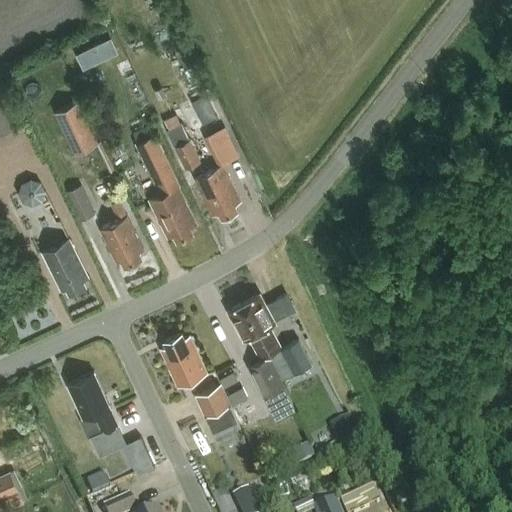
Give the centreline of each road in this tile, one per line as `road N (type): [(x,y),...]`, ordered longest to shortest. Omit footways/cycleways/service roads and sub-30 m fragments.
road 1 (residential): [(109,325),(245,254),(286,223),(468,0)]
road 2 (residential): [(195,511),(109,325)]
